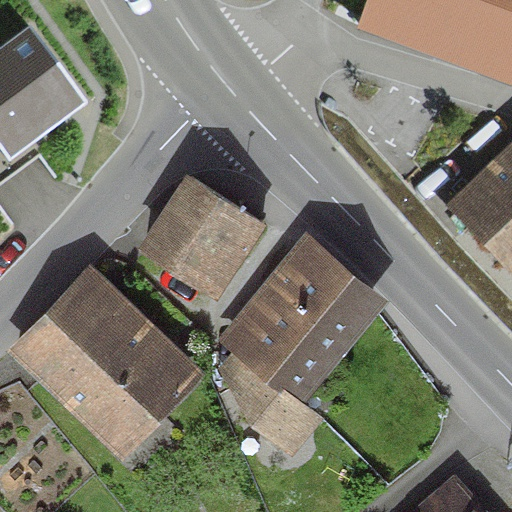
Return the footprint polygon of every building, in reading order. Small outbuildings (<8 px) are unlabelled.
[(511,0),(376,0),(365,31),(511,84),(511,0)] [(73,104),(25,41),(0,59),(0,143),(7,153),(73,104)] [(511,139),(442,202),(511,281),(511,139)] [(256,223),(186,177),(139,250),(191,284),(203,265),(222,277),(256,223)] [(307,411),(290,396),(372,294),(312,243),(304,252),(300,248),(268,288),(280,298),(235,356),(240,360),(223,380),(246,420),(279,446),(307,411)] [(13,345),(116,445),(179,379),(75,280),(13,345)] [(415,511),(469,511),(446,485),(415,511)]
